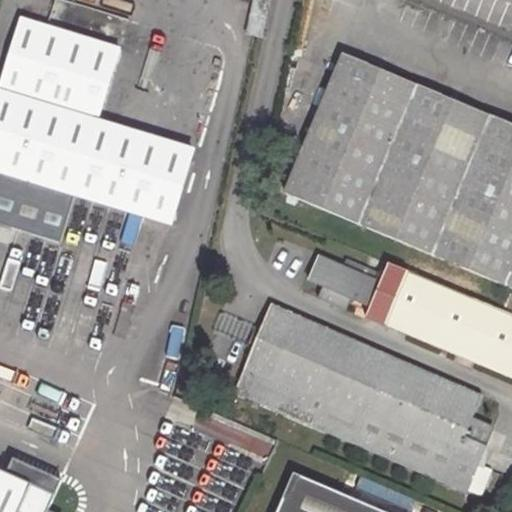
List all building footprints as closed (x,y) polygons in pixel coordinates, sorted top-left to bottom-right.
[(255,0),(247,33),(263,37),(270,0),(255,0)] [(0,227),(63,246),(77,197),(172,224),(193,153),(97,123),(119,49),(23,21),(0,98),(0,227)] [(337,73),(345,57),(349,46),(335,41),(324,67),(337,73)] [(511,126),(345,57),(337,73),(286,193),(511,287),(511,126)] [(347,310),(352,299),(372,306),(368,317),(387,325),(390,319),(400,295),(410,272),(390,263),(384,276),(347,260),(344,267),(319,257),(309,280),(324,287),(320,298),(347,310)] [(511,313),(410,272),(400,295),(390,319),(387,325),(511,377),(511,313)] [(466,437),(473,418),(481,399),(272,308),(262,333),(256,348),(237,392),(468,491),(487,447),(466,437)] [(250,345),(256,348),(262,333),(256,331),(250,345)] [(496,429),(473,418),(466,437),(487,447),(496,429)] [(0,468),(0,511),(51,511),(50,510),(64,478),(16,456),(8,472),(0,468)] [(381,511),(295,475),(278,511),(381,511)] [(504,511),(507,508),(482,497),(477,509),(484,511),(504,511)]
